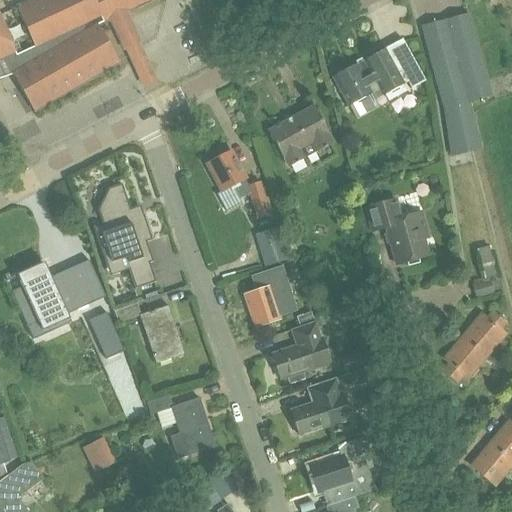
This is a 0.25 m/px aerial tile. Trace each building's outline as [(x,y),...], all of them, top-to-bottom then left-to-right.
[(0,79),(12,75),(33,112),(117,63),(96,26),(129,11),(153,0),(32,0),(16,8),(35,47),(17,55),(0,19),(0,79)] [(445,109),(452,156),(480,148),(468,103),(491,96),(469,15),(457,19),(422,28),(445,109)] [(332,79),(348,108),(379,90),(383,97),(385,95),(389,102),(407,93),(404,85),(421,76),(402,41),(385,50),(362,62),(361,60),(356,63),(355,67),(343,73),(342,71),(336,74),(335,77),(332,79)] [(414,95),(396,106),(400,113),(419,103),(414,95)] [(283,160),(288,169),(332,145),(328,137),(328,136),(313,108),(267,133),(282,161),(283,160)] [(250,194),(258,219),(270,215),(260,183),(249,187),(230,152),(206,165),(221,192),(232,186),(240,199),(250,194)] [(361,194),(365,196),(370,194),(372,190),(370,186),(367,184),(362,185),(360,189),(361,194)] [(132,291),(154,284),(148,264),(151,263),(145,243),(150,242),(141,212),(130,215),(120,185),(109,189),(96,211),(101,225),(92,228),(104,266),(122,260),(126,272),(132,291)] [(386,229),(396,266),(433,255),(420,213),(399,219),(394,200),(365,208),(372,233),(386,229)] [(255,235),(265,267),(290,260),(280,227),(255,235)] [(289,245),(291,252),(297,250),(295,243),(289,245)] [(75,268),(58,276),(59,279),(52,282),(50,278),(45,265),(17,277),(22,287),(23,290),(14,293),(22,310),(31,306),(36,316),(35,317),(38,323),(39,323),(42,331),(58,324),(64,322),(61,316),(90,303),(75,268)] [(252,277),(256,291),(269,287),(279,318),(299,311),(283,266),(252,277)] [(472,285),(476,298),(494,293),(494,291),(501,289),(498,281),(491,282),(491,280),(472,285)] [(254,328),(279,320),(279,318),(269,287),(256,291),(243,296),(254,328)] [(114,312),(118,323),(141,316),(137,304),(114,312)] [(139,316),(156,365),(184,355),(168,306),(139,316)] [(462,337),(486,357),(504,335),(500,331),(507,323),(493,311),(486,319),(481,315),(462,337)] [(314,324),(311,313),(297,318),(300,328),(314,324)] [(327,325),(323,314),(315,317),(319,327),(327,325)] [(288,378),(290,384),(305,379),(304,373),(331,364),(323,346),(325,345),(317,323),(314,324),(300,328),(290,331),(295,347),(272,354),(281,380),(288,378)] [(106,359),(125,351),(113,325),(94,334),(106,359)] [(442,371),(456,383),(462,375),(467,379),(486,357),(462,337),(444,360),(449,364),(442,371)] [(341,358),(346,373),(365,367),(359,352),(341,358)] [(367,368),(365,369),(355,372),(359,383),(369,380),(371,379),(367,368)] [(300,437),(350,420),(337,378),(307,388),(311,404),(291,411),(300,437)] [(199,399),(173,408),(169,396),(147,404),(151,416),(158,413),(162,426),(176,422),(180,434),(170,437),(178,460),(215,447),(199,399)] [(503,415),(511,405),(505,397),(495,409),(503,415)] [(490,444),(511,462),(511,424),(508,421),(490,444)] [(322,492),(327,507),(355,498),(376,490),(358,444),(373,439),(371,435),(356,439),(357,441),(338,447),(341,457),(310,467),(319,493),(322,492)] [(0,477),(8,474),(4,464),(9,462),(0,436),(0,477)] [(82,448),(94,473),(115,463),(103,438),(82,448)] [(471,466),(496,486),(511,465),(511,462),(490,444),(471,466)] [(68,450),(42,461),(47,471),(73,461),(68,450)] [(0,511),(28,511),(18,498),(43,479),(31,462),(22,465),(0,481),(0,511)] [(212,508),(222,502),(208,481),(198,488),(212,508)] [(156,507),(164,504),(161,491),(152,494),(156,507)] [(355,498),(327,507),(327,508),(328,511),(355,511),(355,510),(359,509),(355,498)]
